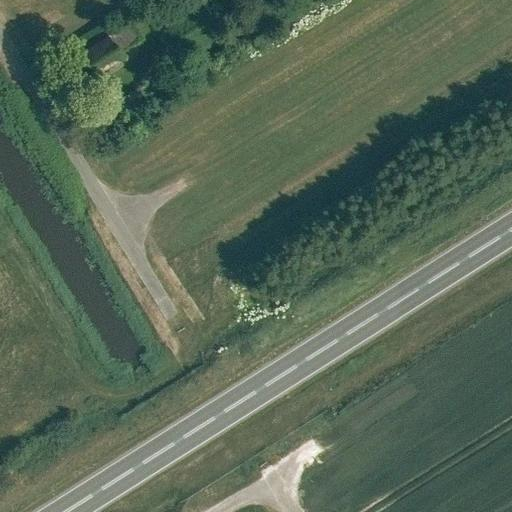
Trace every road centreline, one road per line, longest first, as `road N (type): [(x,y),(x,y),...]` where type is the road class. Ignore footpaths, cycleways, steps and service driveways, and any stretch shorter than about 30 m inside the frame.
road 1 (trunk): [(63,511),(511,228)]
road 2 (unclassified): [(169,317),(0,39)]
